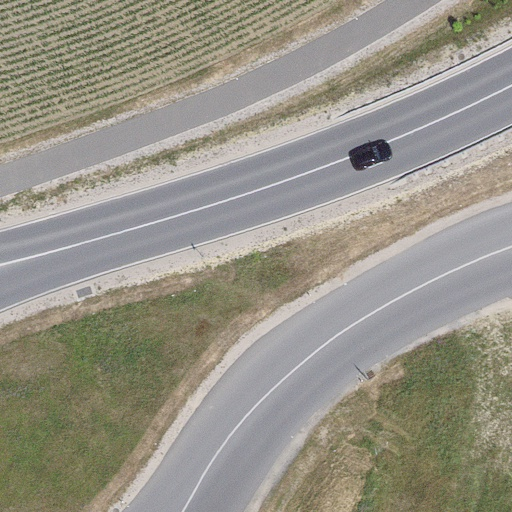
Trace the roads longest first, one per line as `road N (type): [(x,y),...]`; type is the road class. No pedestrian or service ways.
road 1 (secondary): [(0,265),(279,183),(511,85)]
road 2 (tertiary): [(183,511),(247,417),(328,341),(457,269),(511,249)]
